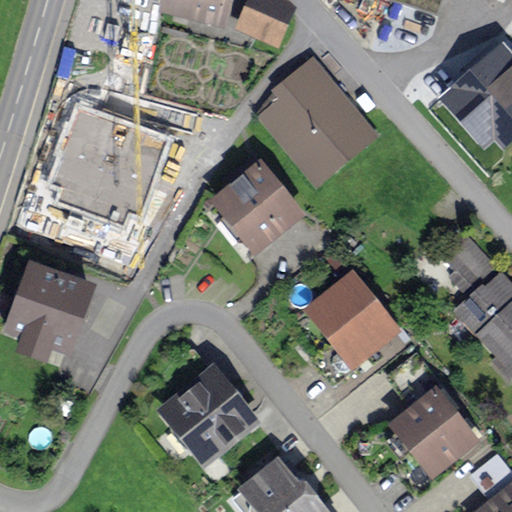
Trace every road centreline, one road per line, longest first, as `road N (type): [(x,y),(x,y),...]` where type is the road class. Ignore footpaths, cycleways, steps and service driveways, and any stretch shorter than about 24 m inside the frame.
road 1 (residential): [(0,500),(46,496),(64,481),(145,338),(165,318),(194,312),(234,333),(377,511)]
road 2 (residential): [(305,0),(511,231)]
road 3 (secondary): [(46,0),(0,143)]
